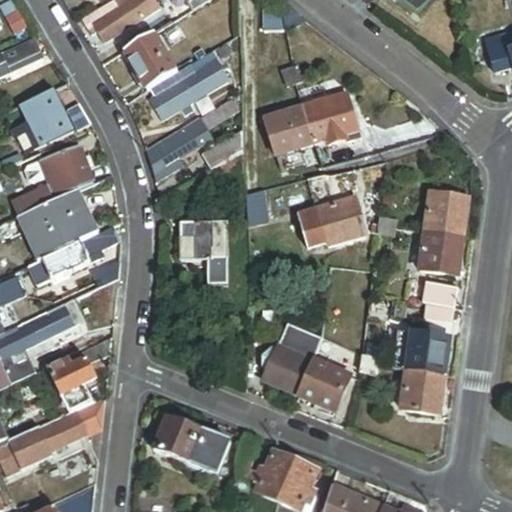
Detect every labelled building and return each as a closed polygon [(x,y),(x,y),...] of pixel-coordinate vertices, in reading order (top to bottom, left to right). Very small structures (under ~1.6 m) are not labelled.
[(104,46),(159,14),(150,0),(124,0),(102,13),(101,12),(81,24),(90,40),(98,35),(104,46)] [(183,0),(187,7),(189,6),(193,14),(217,0),(183,0)] [(421,14),(403,0),(387,0),(422,27),(428,19),(421,14)] [(403,0),(421,14),(431,0),(403,0)] [(442,0),(431,0),(421,14),(428,19),(442,0)] [(282,32),(274,5),(264,7),(272,35),(282,32)] [(287,7),(279,11),(284,32),(298,23),(304,29),(311,25),(287,7)] [(511,36),(485,45),(490,61),(488,62),(493,78),(511,72),(511,36)] [(179,78),(155,38),(124,57),(148,97),(150,96),(179,78)] [(0,81),(11,77),(9,72),(41,58),(35,45),(0,60),(0,81)] [(227,89),(209,60),(191,71),(197,81),(156,105),(150,109),(162,129),(181,117),(190,112),(227,89)] [(197,81),(191,71),(179,78),(150,96),(156,105),(197,81)] [(74,136),(54,96),(21,111),(29,128),(30,128),(43,122),(54,145),(74,136)] [(306,109),(317,147),(327,144),(356,135),(345,98),(306,109)] [(236,116),(230,105),(188,131),(195,141),(236,116)] [(90,129),(78,109),(68,115),(79,135),(90,129)] [(275,159),(317,147),(306,109),(264,122),(275,159)] [(190,112),(181,117),(187,127),(196,122),(190,112)] [(41,152),(54,145),(43,122),(30,128),(41,152)] [(442,142),(438,127),(417,133),(421,148),(442,142)] [(30,128),(29,128),(18,133),(21,139),(25,137),(34,155),(41,152),(30,128)] [(188,131),(153,152),(165,172),(200,150),(195,141),(188,131)] [(210,175),(212,174),(243,156),(243,135),(202,160),(210,175)] [(356,135),(327,144),(328,147),(348,141),(349,144),(358,141),(356,135)] [(76,194),(94,188),(80,151),(47,163),(48,165),(54,181),(59,195),(61,201),(76,194)] [(153,152),(146,156),(158,176),(165,172),(153,152)] [(222,190),(243,177),(243,156),(212,174),(222,190)] [(36,169),(33,173),(37,184),(42,185),(54,181),(48,165),(36,169)] [(96,237),(76,194),(61,201),(19,221),(39,264),(42,263),(79,245),(93,238),(96,237)] [(268,224),(263,194),(244,199),(244,232),(268,224)] [(19,221),(61,201),(59,195),(14,211),(19,221)] [(425,237),(462,242),(468,202),(430,197),(425,237)] [(367,242),(355,202),(317,213),(328,249),(329,253),(367,242)] [(328,249),(317,213),(298,219),(309,254),(328,249)] [(397,224),(381,222),(380,230),(395,232),(397,224)] [(227,265),(227,228),(181,228),(181,265),(208,265),(227,265)] [(113,229),(96,237),(93,238),(99,252),(119,242),(113,229)] [(394,240),(395,232),(380,230),(379,238),(394,240)] [(457,280),(462,242),(425,237),(420,275),(457,280)] [(85,258),(99,252),(93,238),(79,245),(85,258)] [(79,245),(42,263),(48,276),(51,282),(52,284),(67,277),(67,278),(90,267),(85,258),(79,245)] [(103,261),(99,252),(85,258),(90,267),(103,261)] [(42,263),(39,264),(27,269),(33,283),(44,279),(48,276),(42,263)] [(227,265),(208,265),(209,290),(227,290),(227,265)] [(99,292),(116,283),(118,267),(92,279),(99,292)] [(453,309),(455,291),(431,288),(429,306),(453,309)] [(78,303),(48,317),(50,321),(58,339),(88,325),(78,303)] [(428,307),(403,304),(401,322),(426,325),(428,307)] [(450,329),(452,311),(428,307),(426,325),(450,329)] [(48,317),(3,337),(0,338),(0,359),(2,364),(22,355),(25,354),(17,336),(50,321),(48,317)] [(58,339),(50,321),(17,336),(25,354),(58,339)] [(318,341),(288,328),(282,344),(289,348),(287,353),(315,365),(318,341)] [(406,375),(444,380),(449,341),(412,336),(406,375)] [(111,352),(113,341),(71,361),(74,367),(88,360),(90,365),(97,361),(101,360),(103,364),(109,361),(110,352),(111,352)] [(300,400),(315,365),(287,353),(289,348),(282,344),(279,350),(279,349),(278,352),(267,375),(263,385),(300,400)] [(262,373),(267,375),(278,352),(273,350),(263,359),(262,373)] [(22,355),(2,364),(13,388),(36,377),(30,364),(27,365),(22,355)] [(2,364),(0,359),(0,392),(0,393),(13,388),(2,364)] [(378,361),(362,359),(361,368),(376,370),(378,361)] [(60,373),(52,377),(62,397),(93,382),(98,380),(95,375),(102,372),(97,361),(90,365),(88,360),(74,367),(60,373)] [(105,370),(103,364),(101,360),(97,361),(102,372),(105,370)] [(74,367),(71,361),(63,364),(64,367),(59,370),(60,373),(74,367)] [(63,364),(49,371),(51,373),(52,377),(60,373),(59,370),(64,367),(63,364)] [(336,416),(351,381),(315,365),(300,400),(336,416)] [(376,370),(361,368),(360,375),(376,377),(376,370)] [(439,419),(444,380),(406,375),(401,414),(439,419)] [(71,417),(102,402),(93,382),(62,397),(71,417)] [(78,419),(79,423),(91,417),(99,434),(101,433),(102,408),(78,419)] [(91,417),(79,423),(87,440),(99,434),(91,417)] [(87,440),(79,423),(78,419),(39,437),(49,457),(87,440)] [(194,469),(206,438),(167,422),(154,453),(194,469)] [(0,448),(9,444),(0,425),(0,448)] [(37,433),(9,446),(0,449),(0,464),(3,471),(7,481),(50,461),(49,457),(39,437),(37,433)] [(260,443),(243,436),(240,492),(255,494),(256,486),(257,471),(260,443)] [(230,447),(206,438),(194,469),(218,478),(230,447)] [(257,471),(256,486),(260,487),(257,494),(256,497),(278,506),(295,465),(273,455),(265,474),(257,471)] [(317,474),(295,465),(278,506),(292,511),(301,511),(304,506),(308,508),(313,494),(309,493),(317,474)] [(93,511),(96,489),(54,510),(54,511),(55,511),(57,511),(93,511)] [(342,511),(349,496),(333,489),(322,511),(342,511)] [(304,506),(301,511),(312,511),(319,497),(313,494),(308,508),(304,506)] [(382,511),(383,510),(349,496),(342,511),(382,511)]
